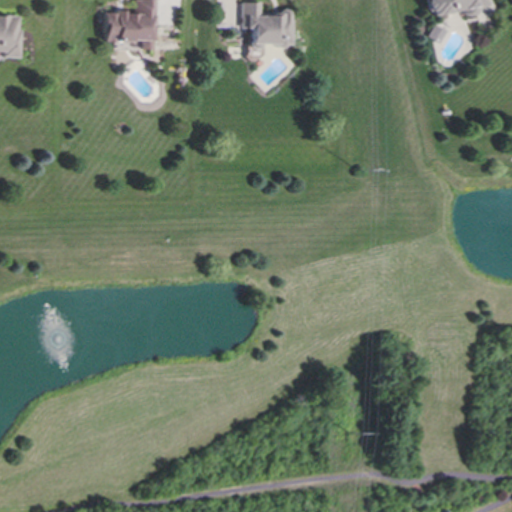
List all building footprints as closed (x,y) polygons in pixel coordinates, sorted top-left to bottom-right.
[(149,50),(148,0),(128,0),(129,13),(100,13),(100,42),(136,42),(136,50),(149,50)] [(422,0),(426,17),(459,11),(460,17),(473,14),(472,8),(484,6),(482,0),(422,0)] [(236,3),(236,29),(246,29),(246,50),(257,50),(257,46),(287,46),(287,10),(276,10),(276,15),(255,14),(255,3),(236,3)] [(0,58),(15,58),(15,16),(0,15),(0,58)] [(441,30),(431,25),(424,38),(435,43),(441,30)]
